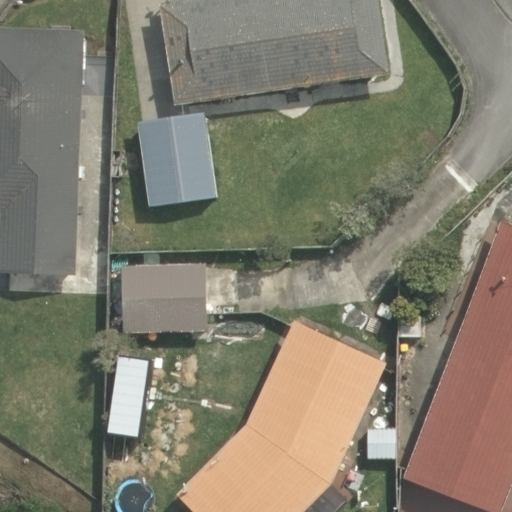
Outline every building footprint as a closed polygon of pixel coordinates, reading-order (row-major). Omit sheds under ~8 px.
[(176,103),(393,74),(382,0),(170,0),(162,1),(176,103)] [(0,271),(77,274),(86,28),(0,25),(0,212),(1,213),(0,240),(0,271)] [(205,112),(138,121),(151,206),(217,196),(205,112)] [(511,221),(504,219),(404,477),(497,511),(501,511),(511,484),(511,221)] [(123,331),(208,329),(206,263),(122,265),(123,331)] [(303,511),(333,483),(388,362),(295,318),(248,421),(185,485),(212,511),(303,511)] [(398,458),(398,428),(368,428),(369,458),(398,458)]
